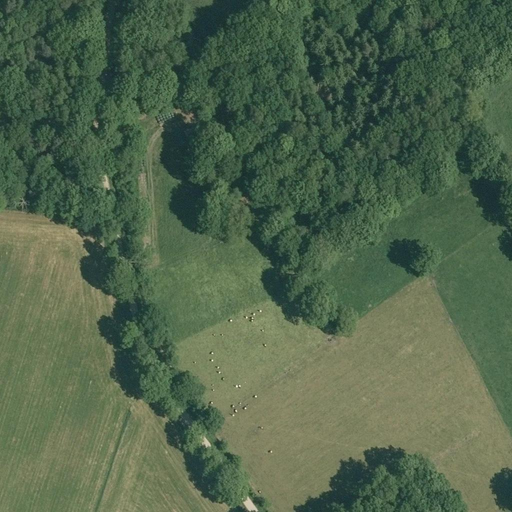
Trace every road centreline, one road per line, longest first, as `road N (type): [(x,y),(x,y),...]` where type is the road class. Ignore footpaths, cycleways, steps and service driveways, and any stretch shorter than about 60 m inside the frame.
road 1 (track): [(358,0),(444,138),(385,176),(254,201),(213,239)]
road 2 (track): [(110,201),(145,354),(251,511)]
road 3 (track): [(114,0),(98,145),(110,201)]
